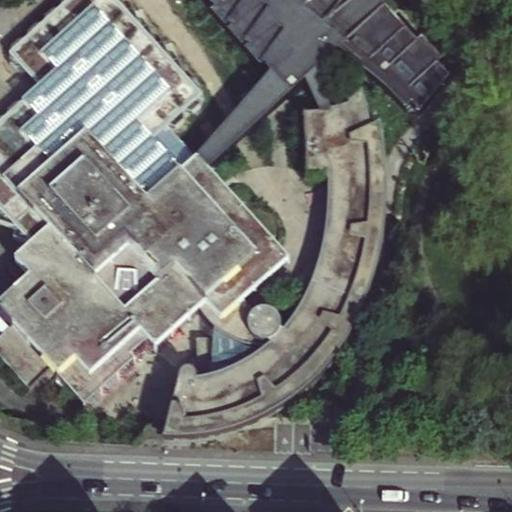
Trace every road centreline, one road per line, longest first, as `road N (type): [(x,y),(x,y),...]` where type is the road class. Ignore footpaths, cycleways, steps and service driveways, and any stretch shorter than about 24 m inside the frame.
road 1 (tertiary): [(167,481),(458,489)]
road 2 (tertiary): [(167,481),(0,453)]
road 3 (tertiary): [(0,497),(167,481)]
